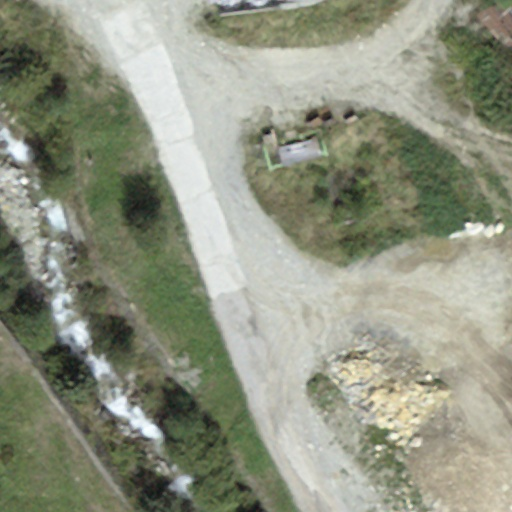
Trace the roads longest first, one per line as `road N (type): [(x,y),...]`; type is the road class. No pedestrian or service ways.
road 1 (track): [(71,0),(112,32),(308,511)]
road 2 (track): [(112,32),(295,71),(398,42),(430,0)]
